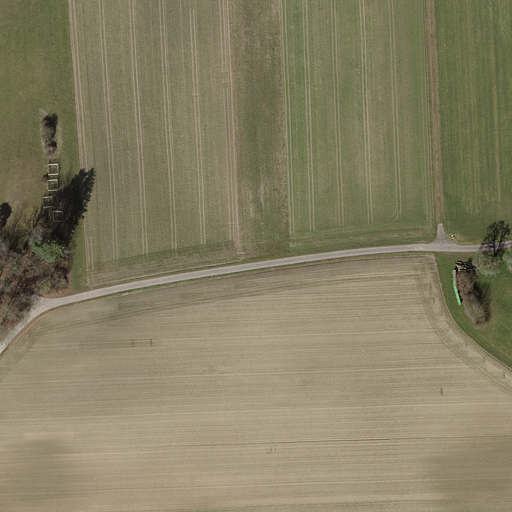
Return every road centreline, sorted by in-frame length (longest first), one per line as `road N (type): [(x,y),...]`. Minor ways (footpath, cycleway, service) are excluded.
road 1 (track): [(0,348),(32,314),(84,295),(335,254),(511,244)]
road 2 (track): [(441,248),(430,0)]
